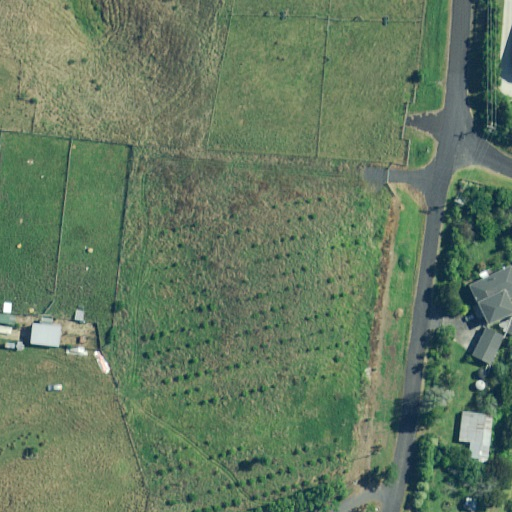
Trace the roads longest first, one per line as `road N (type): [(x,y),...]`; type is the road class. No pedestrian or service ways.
road 1 (unclassified): [(384,511),(448,145)]
road 2 (unclassified): [(462,0),(448,145)]
